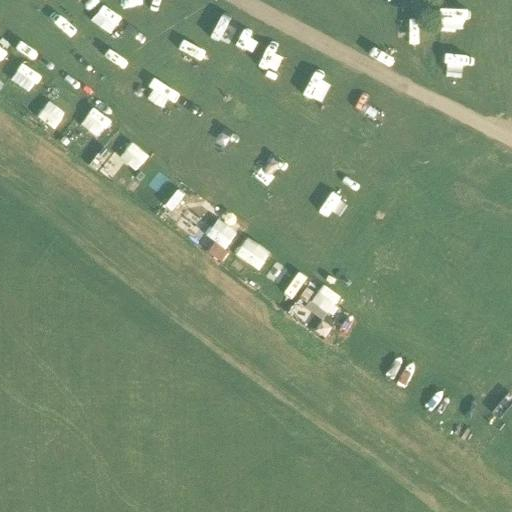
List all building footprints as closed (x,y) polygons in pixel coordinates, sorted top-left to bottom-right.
[(23,110),(36,94),(18,80),(5,96),(23,110)] [(38,120),(57,134),(70,116),(51,102),(38,120)] [(80,126),(96,140),(110,124),(94,110),(80,126)] [(127,138),(116,152),(134,167),(146,152),(127,138)] [(150,184),(167,196),(178,179),(161,167),(150,184)] [(224,249),(236,232),(215,218),(204,235),(224,249)] [(231,258),(252,275),(266,257),(245,240),(231,258)] [(322,285),(311,301),(327,312),(338,296),(322,285)]
